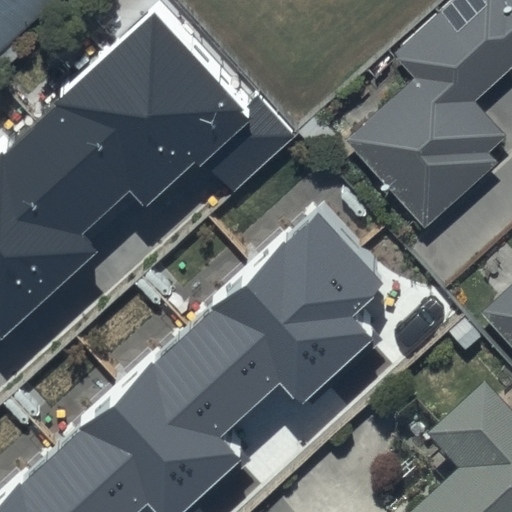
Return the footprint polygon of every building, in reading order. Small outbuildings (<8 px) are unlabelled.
[(0,0),(0,52),(61,0),(0,0)] [(416,80),(347,141),(423,227),(497,162),(489,153),(506,138),(474,101),(511,67),(511,0),(456,0),(394,55),(416,80)] [(199,116),(194,110),(103,190),(162,257),(257,174),(253,169),(297,131),(247,73),(199,116)] [(0,365),(43,329),(0,277),(0,261),(17,247),(0,226),(0,365)] [(230,349),(167,277),(52,380),(73,404),(110,370),(144,408),(151,402),(160,412),(230,349)] [(511,284),(480,313),(511,348),(511,284)] [(227,435),(165,491),(183,511),(251,511),(344,429),(301,380),(233,442),(227,435)] [(430,457),(458,486),(430,511),(511,511),(511,433),(485,405),(430,457)] [(146,511),(90,449),(20,511),(17,511),(6,499),(0,504),(0,511),(146,511)]
